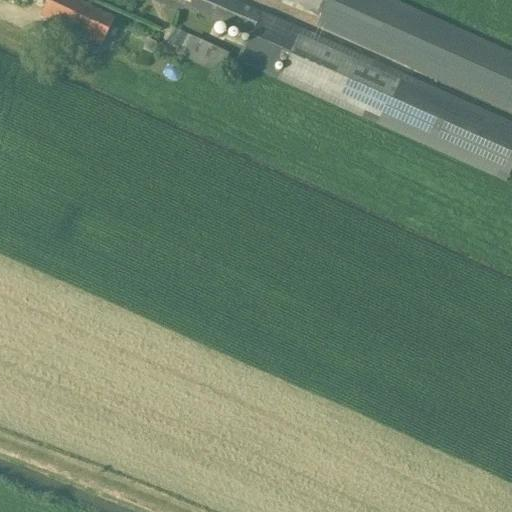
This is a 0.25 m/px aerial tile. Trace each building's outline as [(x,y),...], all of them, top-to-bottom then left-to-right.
[(47,0),(39,17),(101,46),(114,19),(73,0),(47,0)] [(240,63),(381,127),(505,182),(511,166),(511,126),(403,78),(261,14),(227,0),(156,0),(250,40),(240,63)] [(411,23),(360,0),(282,0),(312,12),(312,14),(321,18),(326,20),(322,29),(388,59),(388,58),(511,113),(511,51),(417,9),(411,23)] [(164,51),(181,59),(190,38),(173,29),(164,51)] [(190,38),(181,59),(218,76),(228,55),(191,37),(190,38)]
